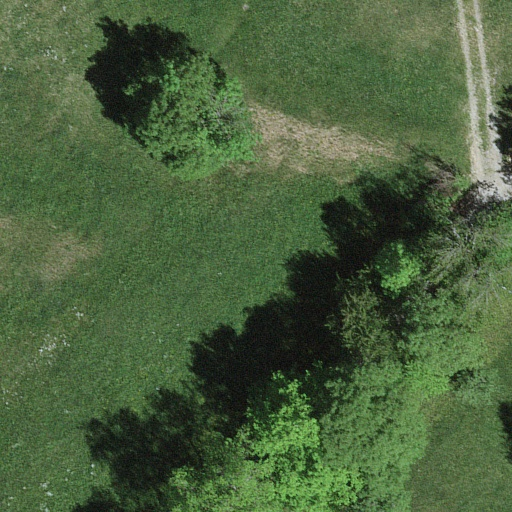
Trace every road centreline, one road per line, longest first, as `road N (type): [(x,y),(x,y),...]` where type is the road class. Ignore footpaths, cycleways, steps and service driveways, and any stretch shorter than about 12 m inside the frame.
road 1 (track): [(188,511),(405,317),(498,190),(511,188)]
road 2 (track): [(498,190),(479,0)]
